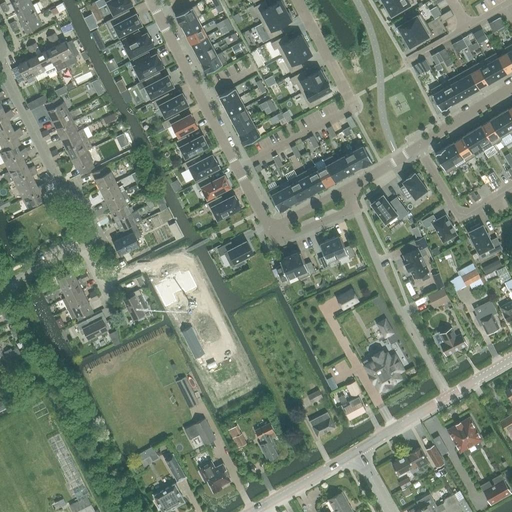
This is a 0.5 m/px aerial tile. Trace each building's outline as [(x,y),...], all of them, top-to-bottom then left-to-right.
[(33,5),(30,0),(18,0),(12,3),(17,13),(33,5)] [(133,4),(130,0),(109,0),(110,2),(108,2),(114,13),(133,4)] [(254,7),(262,23),(286,10),(285,10),(284,7),(286,6),(282,0),(280,0),(268,7),(265,1),(254,7)] [(394,0),(385,5),(385,6),(386,6),(387,8),(385,9),(389,17),(414,2),(412,0),(394,0)] [(137,6),(140,14),(147,10),(144,3),(137,6)] [(17,13),(22,22),(37,15),(33,5),(17,13)] [(197,17),(202,15),(196,5),(176,16),(181,26),(182,26),(181,25),(197,17)] [(142,24),(139,18),(137,14),(136,13),(132,16),(129,10),(107,21),(110,27),(114,26),(119,37),(142,25),(142,24)] [(286,10),(262,23),(271,38),(282,32),(279,27),(293,19),(289,13),(287,14),(286,11),(286,10)] [(440,16),(443,21),(454,15),(450,10),(440,16)] [(402,35),(403,36),(403,37),(426,24),(420,13),(396,28),(400,36),(402,35)] [(42,25),(37,15),(22,22),(27,32),(42,25)] [(202,26),(197,17),(181,25),(182,26),(186,35),(202,26)] [(64,33),(71,30),(74,29),(71,23),(68,24),(61,28),(64,33)] [(403,37),(404,38),(410,47),(432,34),(426,24),(403,37)] [(207,35),(202,26),(186,35),(191,44),(207,35)] [(97,29),(90,32),(99,50),(106,47),(97,29)] [(482,30),(479,31),(484,40),(487,38),(482,30)] [(150,37),(149,38),(147,34),(142,36),(139,31),(123,39),(126,45),(125,45),(131,57),(154,45),(150,37)] [(207,35),(191,44),(196,53),(212,45),(207,35)] [(278,47),(283,57),(306,44),(301,35),(289,41),(286,35),(271,43),(274,49),(278,47)] [(467,36),(463,39),(467,47),(468,47),(472,45),(467,36)] [(57,45),(67,66),(77,61),(74,56),(79,54),(72,40),(67,42),(67,40),(60,44),(59,42),(57,39),(54,40),(54,41),(56,46),(57,45)] [(307,45),(306,44),(283,57),(291,72),(302,66),(299,61),(311,55),(306,45),(307,45)] [(57,45),(56,46),(47,50),(55,66),(57,70),(67,66),(57,45)] [(217,55),(212,45),(196,53),(202,63),(217,55)] [(57,70),(55,66),(47,50),(41,53),(39,48),(35,50),(37,55),(45,71),(47,75),(57,70)] [(45,71),(37,55),(35,50),(32,52),(33,53),(32,54),(33,57),(28,60),(35,76),(45,71)] [(134,60),(136,65),(135,66),(141,77),(163,66),(160,58),(159,59),(156,55),(151,57),(148,52),(134,60)] [(440,63),(443,61),(438,52),(435,54),(440,63)] [(507,72),(511,69),(511,60),(507,52),(498,57),(507,72)] [(507,72),(498,57),(496,53),(486,58),(497,78),(507,73),(507,72)] [(431,56),(436,65),(440,63),(435,54),(431,56)] [(217,55),(202,63),(207,73),(222,64),(217,55)] [(497,78),(486,58),(477,63),(488,83),(497,78)] [(25,80),(35,76),(28,60),(18,65),(18,66),(12,69),(19,83),(25,79),(25,80)] [(420,63),(424,71),(430,68),(425,60),(420,63)] [(479,88),(488,83),(477,63),(468,68),(479,88)] [(479,88),(468,68),(458,74),(470,94),(479,88)] [(302,92),(325,80),(325,79),(321,72),(319,70),(308,76),(305,71),(290,79),(293,85),(297,83),(302,92)] [(93,78),(90,71),(75,79),(78,85),(93,78)] [(144,80),(137,84),(140,88),(145,86),(151,98),(173,86),(173,87),(174,86),(174,85),(170,79),(171,79),(170,78),(170,79),(168,75),(168,74),(167,75),(162,77),(159,72),(144,80)] [(449,79),(460,99),(470,94),(458,74),(449,79)] [(460,99),(449,79),(440,84),(451,104),(460,99)] [(325,80),(302,92),(310,108),(321,102),(318,96),(331,90),(325,80)] [(451,104),(440,84),(430,90),(432,94),(430,95),(435,104),(438,103),(441,110),(451,104)] [(240,97),(235,87),(219,96),(224,106),(240,97)] [(168,93),(154,101),(157,107),(160,106),(165,116),(188,105),(188,104),(183,94),(182,93),(171,99),(168,93)] [(52,120),(69,112),(64,102),(62,102),(59,96),(45,103),(48,109),(47,110),(52,120)] [(240,97),(224,106),(229,115),(245,107),(240,97)] [(36,99),(27,104),(30,110),(39,105),(36,99)] [(393,103),(386,111),(393,117),(400,109),(393,103)] [(0,118),(12,113),(10,109),(5,112),(2,106),(0,107),(0,118)] [(245,107),(229,115),(234,125),(250,116),(245,107)] [(509,109),(508,109),(499,114),(510,133),(511,134),(511,133),(511,115),(508,109),(509,109)] [(69,112),(52,120),(57,129),(73,121),(69,112)] [(0,130),(11,124),(8,119),(14,116),(12,113),(0,118),(0,130)] [(114,113),(108,116),(111,122),(117,119),(114,113)] [(182,119),(179,114),(162,122),(165,128),(173,125),(178,136),(197,126),(191,114),(182,119)] [(490,120),(501,138),(510,133),(499,114),(489,120),(490,120)] [(346,118),(351,129),(357,126),(351,115),(346,118)] [(234,125),(239,134),(240,134),(255,126),(250,116),(234,125)] [(490,120),(481,126),(493,145),(502,139),(501,138),(490,120)] [(73,121),(57,129),(62,139),(78,131),(73,121)] [(0,141),(21,131),(20,127),(14,130),(11,124),(0,130),(0,141)] [(162,124),(154,128),(156,132),(164,128),(162,124)] [(472,131),(484,151),(493,145),(481,126),(481,125),(472,131)] [(255,126),(240,134),(239,134),(244,145),(261,136),(255,126)] [(62,139),(67,149),(88,138),(83,128),(78,131),(62,139)] [(0,141),(0,144),(3,151),(17,144),(17,145),(21,143),(18,137),(23,134),(21,131),(0,141)] [(463,137),(475,156),(484,151),(472,131),(462,137),(463,137)] [(205,139),(203,134),(191,140),(189,135),(177,141),(180,146),(179,146),(185,158),(208,146),(205,139)] [(463,137),(454,142),(466,162),(475,156),(463,137)] [(88,150),(93,148),(88,138),(67,149),(72,158),(88,150)] [(445,148),(457,167),(466,162),(454,142),(445,148)] [(0,163),(0,164),(4,162),(27,151),(25,148),(20,150),(17,145),(17,144),(3,151),(0,152),(0,163)] [(362,166),(362,167),(372,161),(363,145),(354,150),(362,166)] [(445,148),(435,153),(439,160),(437,161),(443,170),(445,169),(447,173),(457,167),(445,148)] [(72,158),(77,168),(78,168),(81,174),(94,167),(91,161),(93,160),(88,150),(72,158)] [(352,171),(362,166),(354,150),(344,155),(352,171)] [(9,171),(26,163),(23,157),(28,154),(27,151),(4,162),(9,171)] [(199,155),(184,163),(187,169),(190,167),(196,178),(219,166),(215,159),(214,160),(212,155),(202,161),(199,155)] [(352,171),(344,155),(335,160),(343,176),(352,171)] [(343,176),(335,160),(326,165),(334,181),(343,176)] [(26,163),(9,171),(5,173),(9,182),(14,180),(36,169),(34,166),(29,168),(26,163)] [(316,190),(325,185),(317,170),(317,169),(315,165),(306,170),(316,190)] [(326,165),(317,169),(317,170),(325,185),(334,181),(326,165)] [(95,179),(100,190),(116,182),(111,171),(109,172),(106,166),(93,173),(95,178),(95,179)] [(23,198),(45,187),(43,184),(38,187),(32,175),(38,172),(36,169),(14,180),(23,198)] [(306,170),(297,175),(307,195),(316,190),(306,170)] [(405,184),(400,188),(407,198),(412,194),(415,198),(427,189),(420,180),(423,178),(419,172),(416,174),(415,172),(414,171),(406,178),(407,178),(403,181),(405,184)] [(489,181),(492,185),(494,189),(499,187),(495,179),(497,178),(493,172),(486,176),(489,181)] [(202,187),(207,198),(230,186),(225,176),(225,175),(213,181),(211,175),(196,183),(199,189),(202,187)] [(307,195),(297,175),(287,180),(290,184),(298,200),(307,195)] [(177,180),(172,183),(176,191),(182,188),(177,180)] [(489,181),(486,183),(491,192),(495,190),(494,189),(492,185),(489,181)] [(116,182),(100,190),(105,200),(122,192),(121,191),(125,190),(122,185),(119,187),(116,182)] [(298,200),(290,184),(281,189),(289,205),(298,200)] [(289,205),(281,189),(279,185),(268,190),(279,211),(290,205),(289,205)] [(45,187),(23,198),(27,208),(44,200),(41,193),(47,191),(45,187)] [(124,198),(122,192),(105,200),(111,211),(127,203),(131,201),(128,196),(124,198)] [(372,203),(371,204),(385,222),(385,223),(386,222),(397,214),(400,219),(408,213),(398,200),(391,205),(383,195),(384,195),(383,194),(382,195),(372,203)] [(241,207),(237,200),(236,200),(234,196),(224,201),(221,196),(206,203),(210,209),(212,208),(218,219),(241,207)] [(116,221),(132,213),(134,212),(132,207),(129,208),(127,203),(111,211),(116,221)] [(167,208),(144,216),(148,229),(171,221),(167,208)] [(142,220),(137,210),(134,212),(132,213),(116,221),(120,231),(122,230),(135,223),(135,224),(142,220)] [(426,227),(433,223),(443,242),(456,234),(445,215),(436,220),(433,215),(422,221),(426,227)] [(122,230),(125,236),(114,242),(120,254),(140,244),(137,238),(141,236),(135,224),(135,223),(122,230)] [(479,252),(479,253),(480,253),(493,246),(496,252),(502,249),(497,238),(491,240),(489,238),(490,238),(487,232),(483,225),(483,224),(482,225),(480,226),(479,224),(470,228),(471,230),(469,231),(468,231),(469,232),(472,238),(470,239),(473,246),(475,245),(479,252)] [(348,253),(345,247),(340,235),(330,239),(338,258),(348,253)] [(415,249),(403,255),(407,263),(406,264),(405,264),(406,265),(408,269),(408,270),(409,270),(410,269),(414,278),(420,275),(422,281),(431,277),(428,271),(429,271),(422,256),(427,254),(424,248),(428,246),(424,237),(411,242),(415,249)] [(338,258),(330,239),(319,243),(324,255),(327,262),(338,258)] [(230,242),(218,248),(221,255),(225,253),(231,265),(235,262),(237,266),(244,262),(243,259),(253,253),(247,241),(233,248),(230,242)] [(345,247),(348,253),(350,258),(355,255),(351,244),(345,247)] [(449,251),(438,256),(440,261),(451,256),(449,251)] [(298,274),(298,275),(299,279),(310,275),(305,263),(300,252),(290,256),(298,274)] [(327,262),(324,255),(319,258),(323,269),(329,267),(327,262)] [(288,279),(298,275),(298,274),(290,256),(280,260),(282,265),(276,267),(282,281),(288,279)] [(451,257),(447,259),(450,267),(455,265),(451,257)] [(499,259),(482,267),(485,274),(502,265),(499,259)] [(311,261),(305,263),(310,275),(316,272),(311,261)] [(505,266),(496,271),(502,282),(510,277),(505,266)] [(461,277),(466,286),(469,284),(480,278),(476,269),(461,277)] [(61,288),(77,280),(72,270),(56,278),(61,288)] [(166,306),(176,301),(172,294),(183,288),(185,292),(196,287),(188,272),(181,276),(179,272),(171,276),(171,275),(170,275),(170,276),(166,278),(166,277),(166,278),(167,281),(156,286),(166,306)] [(459,276),(450,281),(456,291),(466,286),(461,277),(460,275),(459,276)] [(440,276),(434,279),(438,288),(444,285),(440,276)] [(480,278),(469,284),(472,290),(483,284),(481,279),(480,278)] [(77,280),(61,288),(66,297),(82,289),(77,280)] [(448,298),(443,288),(428,295),(432,302),(441,298),(442,301),(448,298)] [(67,309),(87,299),(82,289),(66,297),(63,299),(67,309)] [(152,315),(147,305),(139,289),(134,292),(135,295),(124,300),(133,319),(144,314),(146,317),(152,315)] [(343,309),(358,300),(352,289),(337,297),(343,309)] [(511,319),(511,289),(511,290),(511,292),(511,300),(500,306),(508,321),(511,319)] [(486,293),(481,296),(484,303),(490,300),(486,293)] [(413,300),(417,309),(430,304),(426,294),(413,300)] [(76,317),(92,309),(87,299),(67,309),(72,319),(76,317)] [(499,327),(492,314),(496,312),(491,301),(480,306),(483,310),(477,313),(478,315),(476,316),(480,325),(482,324),(487,333),(492,331),(493,332),(497,329),(497,328),(499,327)] [(370,336),(367,330),(374,326),(362,303),(342,313),(357,343),(370,336)] [(92,309),(76,317),(78,321),(94,313),(92,309)] [(82,335),(86,333),(89,339),(107,330),(102,319),(105,317),(102,312),(77,324),(82,335)] [(385,320),(378,324),(385,336),(392,332),(385,320)] [(440,344),(446,355),(456,350),(467,345),(461,333),(456,336),(452,328),(440,334),(444,342),(440,344)] [(10,348),(4,351),(7,357),(13,354),(11,350),(10,348)] [(382,350),(373,356),(375,360),(365,365),(370,373),(369,373),(374,383),(375,382),(379,390),(382,388),(383,390),(392,385),(391,383),(401,377),(398,372),(403,369),(395,355),(390,358),(387,353),(384,354),(382,350)] [(186,377),(176,382),(190,408),(199,403),(186,377)] [(355,381),(348,385),(353,394),(360,391),(355,381)] [(319,390),(308,395),(312,403),(322,397),(319,390)] [(344,395),(339,397),(349,418),(365,410),(365,409),(358,396),(347,402),(344,395)] [(310,421),(317,436),(335,427),(328,412),(310,421)] [(511,413),(500,421),(506,430),(511,426),(511,413)] [(447,429),(447,430),(448,430),(460,451),(460,452),(461,452),(482,439),(482,440),(483,439),(482,438),(482,439),(470,417),(470,416),(469,417),(461,422),(461,421),(456,424),(448,429),(447,429)] [(184,429),(189,439),(199,434),(204,444),(214,439),(205,419),(184,429)] [(270,459),(278,455),(274,447),(276,445),(272,438),(276,436),(269,423),(255,430),(262,443),(260,444),(267,458),(269,457),(270,459)] [(60,433),(48,439),(78,501),(87,496),(90,495),(60,433)] [(236,437),(241,446),(247,444),(242,434),(236,437)] [(444,444),(438,448),(442,454),(448,451),(444,444)] [(434,445),(426,450),(437,467),(444,463),(434,445)] [(408,455),(407,453),(398,457),(399,460),(392,464),(398,474),(409,468),(411,473),(416,470),(416,469),(428,462),(420,447),(411,452),(411,453),(408,455)] [(185,476),(179,465),(173,454),(173,453),(164,458),(164,459),(165,459),(171,469),(178,481),(177,481),(177,482),(178,481),(186,477),(186,476),(185,476)] [(205,481),(207,480),(214,492),(222,487),(221,486),(231,480),(225,470),(226,470),(223,463),(215,468),(211,460),(200,466),(201,468),(199,470),(205,481)] [(492,486),(484,491),(491,504),(510,493),(503,480),(495,484),(494,483),(492,485),(492,486)] [(163,511),(164,511),(176,506),(184,502),(185,501),(184,500),(175,484),(176,484),(175,483),(174,484),(155,495),(155,494),(154,495),(154,496),(163,511)] [(340,493),(329,499),(335,511),(332,511),(352,511),(353,511),(349,505),(347,506),(340,493)] [(421,508),(415,511),(438,511),(458,501),(454,494),(445,499),(443,503),(437,507),(430,494),(417,501),(421,508)] [(78,501),(71,505),(74,511),(99,511),(98,509),(95,511),(87,496),(78,501)] [(64,498),(57,501),(60,507),(66,504),(64,498)] [(458,501),(438,511),(456,511),(462,509),(460,505),(466,502),(464,498),(458,501)]
